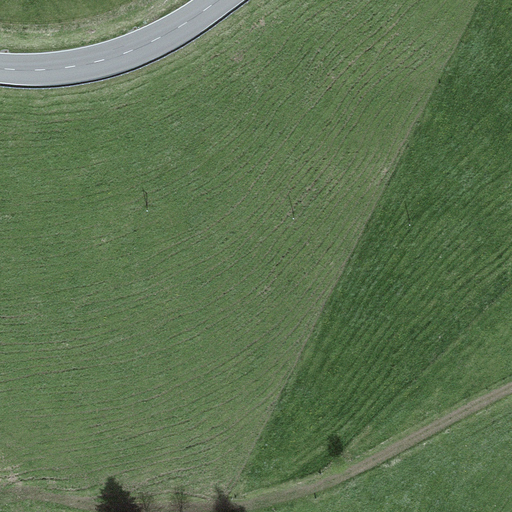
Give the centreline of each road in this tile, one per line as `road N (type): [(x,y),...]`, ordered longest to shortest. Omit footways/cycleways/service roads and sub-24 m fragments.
road 1 (track): [(0,494),(206,510),(293,494),(511,387)]
road 2 (tertiary): [(219,0),(103,59),(0,67)]
